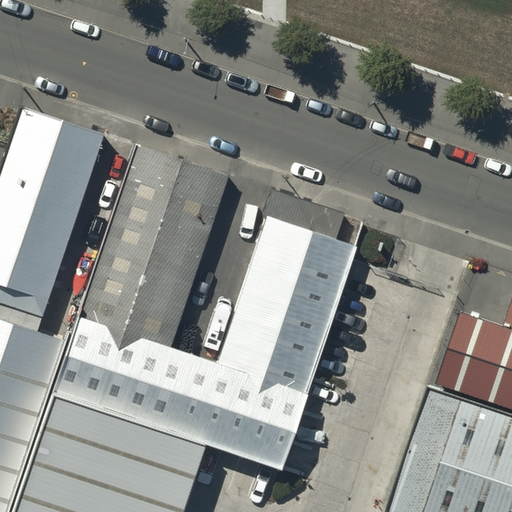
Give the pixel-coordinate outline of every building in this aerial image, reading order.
[(101,142),(23,116),(0,183),(0,320),(38,333),(101,142)] [(68,343),(51,394),(202,445),(279,470),(355,246),(335,240),(344,214),(273,190),(214,365),(168,350),(227,175),(135,144),(68,343)] [(511,311),(507,325),(463,310),(439,377),(511,402),(511,311)] [(0,320),(0,511),(12,511),(51,394),(68,343),(38,333),(0,320)] [(511,511),(511,413),(431,386),(388,511),(389,511),(511,511)] [(179,511),(202,445),(51,394),(12,511),(179,511)]
